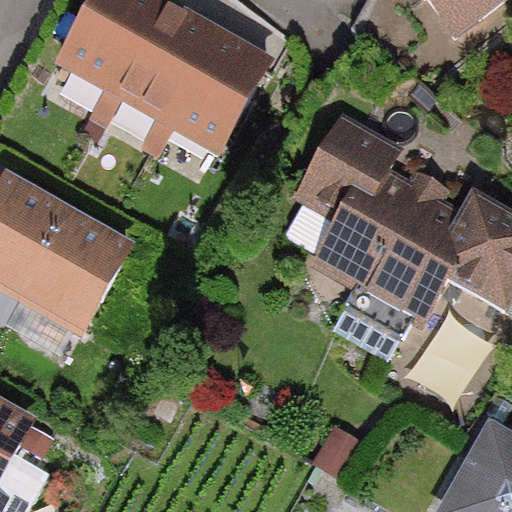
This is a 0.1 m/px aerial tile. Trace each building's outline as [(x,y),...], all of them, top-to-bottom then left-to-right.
[(103,0),(57,81),(107,109),(166,5),(156,0),(103,0)] [(511,0),(419,0),(459,70),(511,19),(511,0)] [(107,109),(166,142),(225,38),(166,5),(107,109)] [(281,70),(225,38),(166,142),(223,174),(281,70)] [(511,321),(511,223),(348,129),(298,215),(341,239),(315,283),(429,349),(462,292),(511,321)] [(0,185),(0,287),(20,298),(69,211),(6,176),(0,185)] [(131,246),(69,211),(20,298),(82,333),(131,246)] [(0,485),(32,429),(0,411),(0,485)] [(511,511),(511,452),(499,445),(462,511),(511,511)]
